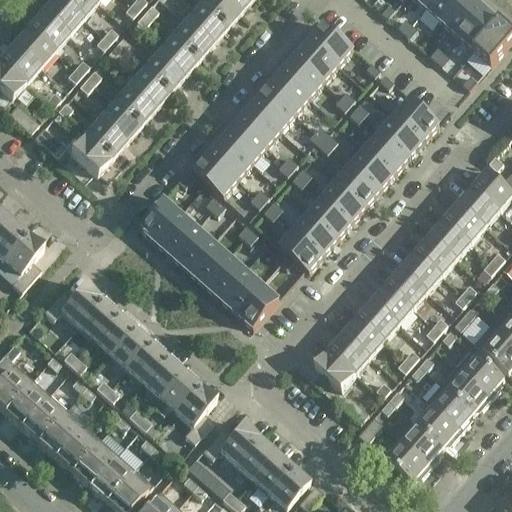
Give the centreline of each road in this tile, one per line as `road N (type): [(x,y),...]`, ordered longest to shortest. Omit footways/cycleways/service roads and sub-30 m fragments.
road 1 (residential): [(378,511),(249,396),(463,154),(511,114)]
road 2 (residential): [(316,0),(88,248),(0,168)]
